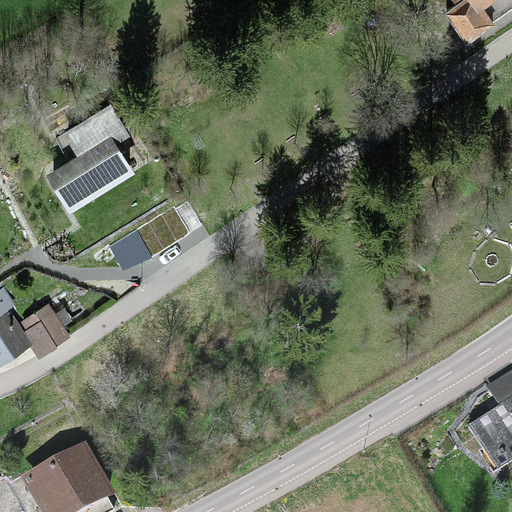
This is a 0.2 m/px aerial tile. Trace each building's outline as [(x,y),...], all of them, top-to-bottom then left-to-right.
[(511,0),(455,0),(457,3),(447,10),(467,38),(511,6),(511,0)] [(111,103),(68,130),(83,153),(53,171),(71,200),(130,164),(113,137),(126,128),(111,103)] [(174,206),(136,229),(151,255),(190,231),(174,206)] [(0,355),(26,338),(6,308),(11,303),(3,290),(0,292),(0,355)] [(25,330),(41,352),(68,333),(48,302),(33,311),(34,312),(23,320),(28,328),(25,330)] [(493,442),(508,465),(511,462),(511,397),(468,426),(483,449),(493,442)] [(0,511),(113,511),(82,455),(29,483),(24,473),(10,481),(7,475),(0,478),(0,511)]
